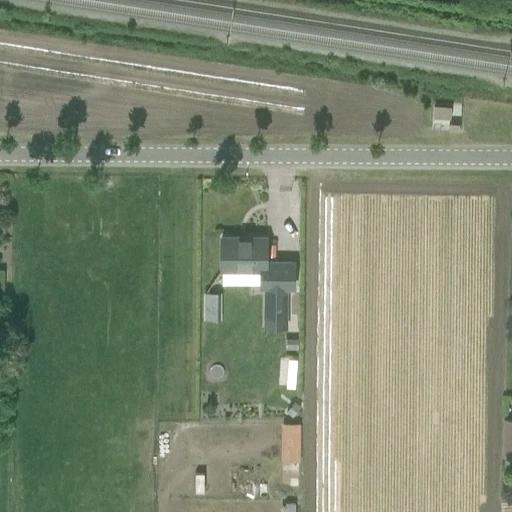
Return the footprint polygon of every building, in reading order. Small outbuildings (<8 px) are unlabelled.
[(433,105),(433,118),(451,118),(451,106),(433,105)] [(449,123),(448,131),(459,132),(459,124),(449,123)] [(259,289),(263,289),(263,328),(288,328),(287,290),(295,290),(295,261),(267,260),(267,237),(222,237),(222,270),(260,270),(259,289)] [(221,320),(221,311),(204,311),(204,320),(221,320)] [(292,417),(301,406),(295,401),(286,412),(292,417)] [(511,419),(504,419),(502,455),(511,455),(511,419)] [(280,420),(279,459),(298,459),(299,421),(280,420)] [(294,511),(295,503),(286,503),(285,511),(294,511)]
